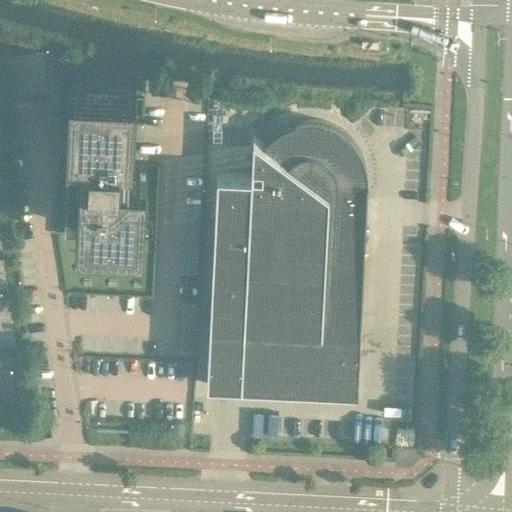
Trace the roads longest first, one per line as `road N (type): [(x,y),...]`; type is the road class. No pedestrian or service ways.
road 1 (tertiary): [(479,20),(448,509)]
road 2 (tertiary): [(0,488),(448,509)]
road 3 (tertiary): [(507,511),(511,229)]
road 4 (trunk): [(208,0),(479,20)]
